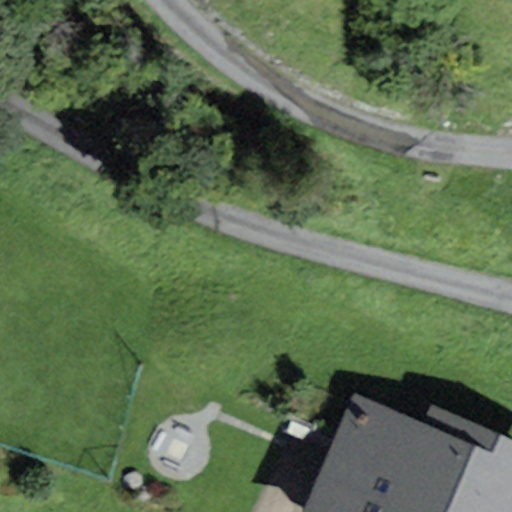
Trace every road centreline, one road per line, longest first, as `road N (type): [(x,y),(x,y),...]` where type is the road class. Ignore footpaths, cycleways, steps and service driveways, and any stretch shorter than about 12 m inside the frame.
road 1 (track): [(0,116),(233,221),(511,300)]
road 2 (track): [(511,159),(407,145),(282,97),(202,39),(167,0)]
